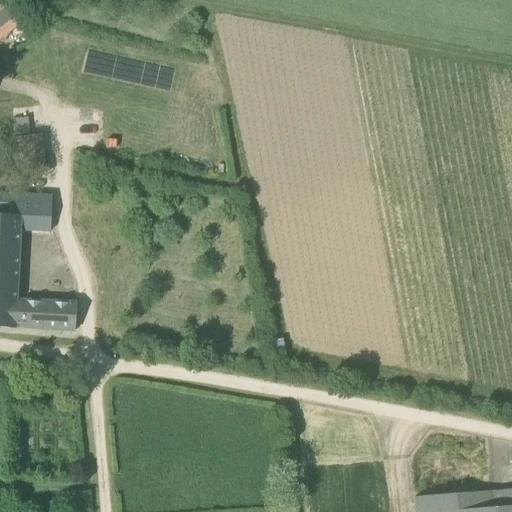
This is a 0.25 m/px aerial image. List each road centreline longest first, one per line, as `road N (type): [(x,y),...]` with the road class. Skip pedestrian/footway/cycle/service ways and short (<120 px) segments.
road 1 (track): [(511,437),(98,365)]
road 2 (track): [(98,365),(47,51)]
road 3 (track): [(112,511),(98,365)]
